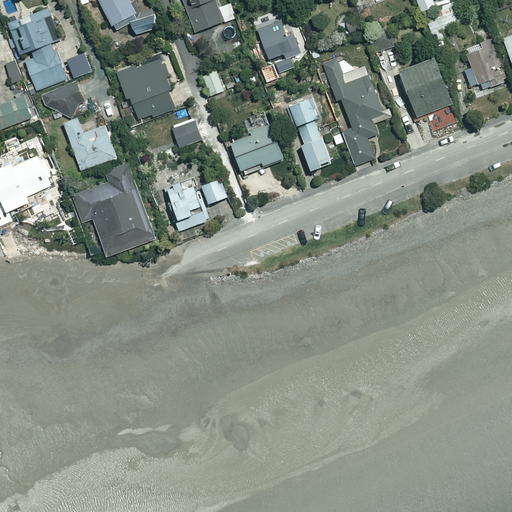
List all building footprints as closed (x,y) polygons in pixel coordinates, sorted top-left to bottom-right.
[(131,0),(130,1),(129,0),(98,0),(111,24),(113,23),(115,28),(129,21),(135,31),(155,26),(151,6),(140,10),(134,0),(131,0)] [(182,0),(194,30),(235,15),(230,1),(218,6),(215,0),(182,0)] [(416,0),(420,10),(435,4),(433,0),(416,0)] [(457,24),(450,1),(423,10),(434,41),(443,38),(441,29),(457,24)] [(59,37),(47,6),(6,21),(19,54),(21,53),(35,89),(67,77),(52,40),(59,37)] [(339,23),(344,34),(362,26),(357,15),(339,23)] [(286,34),(279,19),(256,28),(268,57),(283,51),(285,57),(290,55),(300,51),(292,31),(286,34)] [(390,25),(367,32),(374,51),(396,43),(390,25)] [(511,31),(502,35),(511,62),(511,31)] [(508,81),(493,40),(467,50),(474,67),(467,70),(473,86),(482,82),(485,89),(508,81)] [(294,65),(290,55),(285,57),(274,61),(279,71),(294,65)] [(161,62),(159,57),(135,66),(134,63),(115,70),(125,96),(128,94),(137,117),(150,112),(152,116),(175,107),(167,87),(170,86),(166,74),(169,73),(164,61),(161,62)] [(455,103),(438,57),(403,70),(421,116),(455,103)] [(345,74),(339,59),(326,64),(339,101),(344,99),(355,127),(345,130),(358,165),(378,158),(370,138),(380,134),(376,123),(394,117),(391,108),(385,110),(368,65),(345,74)] [(224,89),(217,68),(204,73),(212,94),(224,89)] [(84,100),(76,78),(40,93),(44,104),(71,117),(79,102),(84,100)] [(0,127),(31,116),(23,94),(0,102),(0,127)] [(299,131),(316,124),(313,118),(317,116),(312,105),(315,104),(311,94),(285,105),(294,126),(297,125),(299,131)] [(82,131),(76,115),(71,117),(62,120),(80,168),(116,155),(105,123),(82,131)] [(201,138),(194,118),(172,125),(179,145),(201,138)] [(283,155),(270,121),(249,128),(251,131),(229,139),(239,167),(260,159),(262,163),(283,155)] [(316,124),(299,131),(303,140),(299,142),(309,167),(319,163),(318,161),(329,156),(316,124)] [(0,205),(50,184),(37,154),(12,164),(10,160),(0,164),(0,166),(1,168),(0,168),(0,205)] [(110,256),(157,238),(129,162),(107,170),(111,181),(75,194),(85,222),(96,218),(110,256)] [(208,216),(193,174),(164,185),(170,201),(168,202),(174,217),(175,217),(179,229),(206,219),(206,217),(208,216)] [(226,193),(219,175),(200,182),(207,200),(226,193)] [(87,240),(80,224),(68,229),(75,245),(87,240)]
